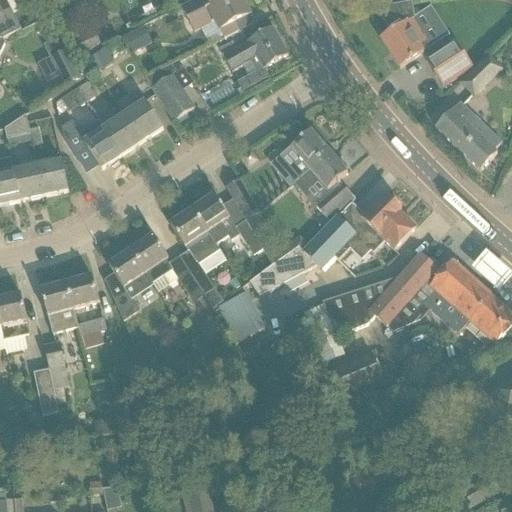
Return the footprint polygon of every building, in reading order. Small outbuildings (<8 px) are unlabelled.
[(0,0),(0,41),(1,42),(2,42),(22,32),(13,15),(2,17),(0,12),(0,1),(2,0),(0,0)] [(207,11),(196,16),(190,5),(181,10),(194,35),(215,25),(223,42),(238,35),(234,26),(250,17),(241,0),(222,0),(206,8),(207,11)] [(410,4),(376,12),(390,34),(380,41),(400,71),(416,60),(423,55),(419,48),(428,41),(414,19),(410,4)] [(142,27),(120,36),(128,55),(150,46),(142,27)] [(264,73),(288,59),(272,31),(248,45),(223,59),(232,75),(257,61),(262,70),(264,73)] [(51,60),(65,88),(80,81),(66,52),(61,42),(52,46),(57,56),(51,60)] [(107,50),(113,60),(123,54),(117,44),(107,50)] [(450,64),(433,75),(443,90),(473,70),(456,44),(442,52),(450,64)] [(87,62),(96,76),(114,64),(105,50),(87,62)] [(460,86),(474,100),(503,72),(489,57),(460,86)] [(262,70),(237,84),(242,93),(267,80),(264,73),(262,70)] [(152,91),(174,125),(194,111),(172,78),(152,91)] [(85,87),(78,92),(87,106),(94,101),(85,87)] [(87,106),(78,92),(70,97),(79,111),(87,106)] [(136,111),(125,119),(142,145),(163,132),(138,94),(129,100),(136,111)] [(498,155),(495,152),(501,146),(459,106),(435,131),(480,174),(498,155)] [(32,144),(29,132),(25,117),(4,131),(6,142),(8,149),(31,144),(32,144)] [(125,119),(104,132),(122,159),(142,145),(125,119)] [(71,124),(61,131),(63,143),(71,154),(74,159),(87,151),(90,156),(101,173),(122,159),(104,132),(98,123),(79,136),(71,124)] [(42,146),(39,130),(29,132),(32,144),(31,144),(32,149),(33,148),(42,146)] [(284,176),(295,189),(332,158),(311,134),(291,151),(300,162),(284,176)] [(332,158),(295,189),(303,198),(319,183),(328,194),(347,176),(345,174),(346,169),(343,166),(338,166),(332,158)] [(13,173),(14,173),(11,161),(0,162),(0,209),(20,205),(13,173)] [(62,163),(37,168),(44,200),(68,194),(62,163)] [(37,168),(14,173),(13,173),(20,205),(44,200),(37,168)] [(233,202),(247,226),(257,219),(256,217),(259,215),(239,182),(226,190),(233,202)] [(317,210),(328,221),(352,198),(341,187),(317,210)] [(215,199),(192,213),(218,252),(219,252),(216,246),(228,238),(231,242),(240,236),(253,257),(262,252),(247,226),(233,202),(222,209),(215,199)] [(272,267),(268,270),(280,287),(316,268),(321,274),(335,260),(338,263),(350,251),(359,243),(371,255),(373,257),(385,245),(393,254),(402,245),(416,231),(400,215),(401,214),(399,212),(400,209),(394,203),(390,203),(389,201),(377,213),(373,209),(363,218),(351,206),(337,220),(309,248),(308,247),(301,253),(298,249),(272,268),(272,267)] [(187,255),(179,260),(212,310),(222,303),(198,266),(218,252),(192,213),(170,227),(187,255)] [(278,252),(257,219),(247,226),(262,252),(263,252),(272,267),(272,268),(298,249),(301,253),(308,247),(299,238),(278,252)] [(153,239),(131,254),(153,287),(164,279),(170,287),(178,282),(189,299),(199,291),(212,310),(179,260),(169,267),(166,263),(168,261),(153,239)] [(482,252),(467,269),(496,295),(511,277),(482,252)] [(153,287),(131,254),(109,269),(126,294),(113,302),(123,325),(140,314),(131,301),(153,287)] [(308,326),(306,327),(322,366),(344,357),(337,339),(343,333),(345,335),(367,326),(373,319),(391,334),(420,323),(428,313),(456,337),(468,323),(495,348),(504,338),(511,328),(511,317),(452,264),(441,277),(423,260),(420,258),(397,284),(393,281),(321,304),(322,307),(327,318),(308,326)] [(92,280),(66,287),(73,312),(99,305),(92,280)] [(235,280),(229,284),(235,292),(240,288),(235,280)] [(65,334),(78,331),(78,329),(77,327),(72,312),(73,312),(66,287),(41,293),(46,313),(53,338),(65,334)] [(217,309),(237,347),(266,331),(246,294),(217,309)] [(21,298),(0,302),(0,323),(1,329),(4,343),(29,337),(26,324),(27,323),(21,298)] [(322,307),(303,315),(308,326),(327,318),(322,307)] [(103,320),(77,327),(78,329),(78,331),(84,351),(102,345),(99,334),(105,331),(103,320)] [(44,349),(49,372),(50,372),(58,407),(67,406),(63,389),(69,388),(60,345),(44,349)] [(337,383),(323,390),(330,407),(344,402),(348,412),(388,395),(371,353),(347,364),(332,370),(337,383)] [(49,372),(34,375),(43,418),(59,414),(57,408),(58,407),(50,372),(49,372)] [(492,395),(488,397),(502,424),(511,418),(511,379),(491,391),(492,395)] [(106,423),(94,425),(96,437),(108,435),(106,423)] [(353,477),(358,492),(418,471),(413,455),(353,477)] [(457,496),(465,511),(468,511),(501,494),(492,477),(457,496)] [(212,511),(206,483),(186,488),(192,511),(212,511)] [(100,485),(90,486),(91,497),(101,497),(100,485)] [(117,488),(102,489),(103,511),(118,510),(117,488)] [(23,511),(22,501),(14,502),(15,511),(23,511)]
